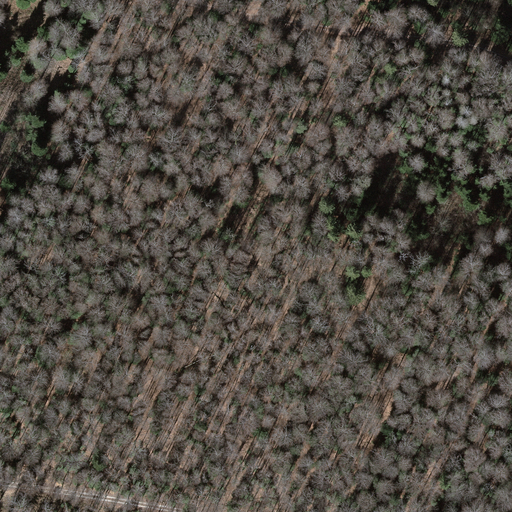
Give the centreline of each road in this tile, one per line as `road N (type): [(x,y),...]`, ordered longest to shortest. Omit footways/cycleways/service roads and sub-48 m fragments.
road 1 (track): [(511,58),(476,43),(289,23),(185,0)]
road 2 (track): [(183,511),(0,481)]
